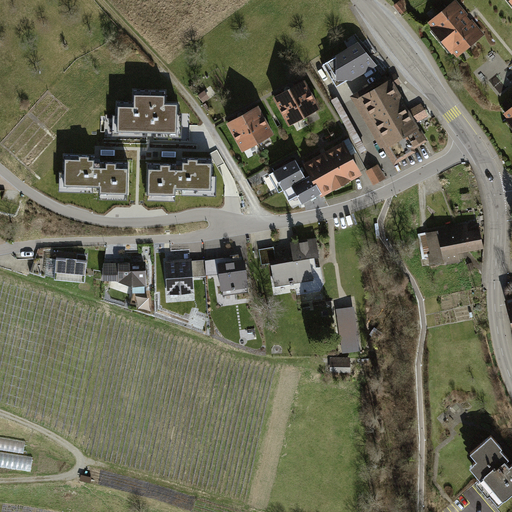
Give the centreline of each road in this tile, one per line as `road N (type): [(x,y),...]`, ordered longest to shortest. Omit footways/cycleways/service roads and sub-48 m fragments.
road 1 (residential): [(227,231),(206,214),(112,224),(84,218),(57,209),(0,166)]
road 2 (unclassified): [(0,249),(227,231)]
road 3 (residential): [(266,222),(353,205),(474,143)]
road 4 (tertiary): [(495,192),(497,319),(511,381)]
road 5 (track): [(0,481),(71,479),(82,465),(64,442),(0,412)]
road 6 (tertiary): [(362,0),(474,143)]
road 7 (track): [(102,0),(189,96)]
